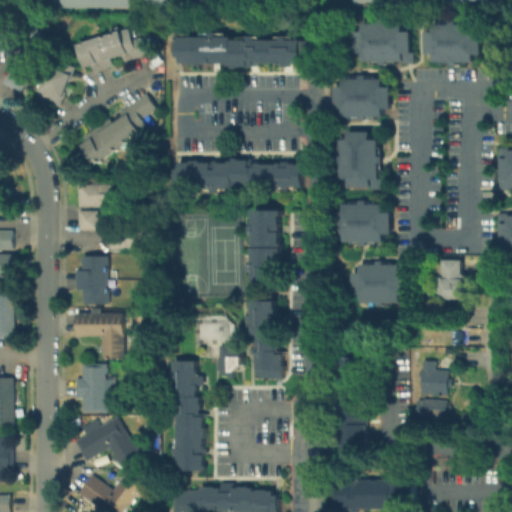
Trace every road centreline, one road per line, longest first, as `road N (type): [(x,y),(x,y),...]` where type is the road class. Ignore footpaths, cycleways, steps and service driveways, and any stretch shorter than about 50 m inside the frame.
road 1 (residential): [(48,271),(44,511)]
road 2 (residential): [(48,271),(45,182),(35,146),(0,119)]
